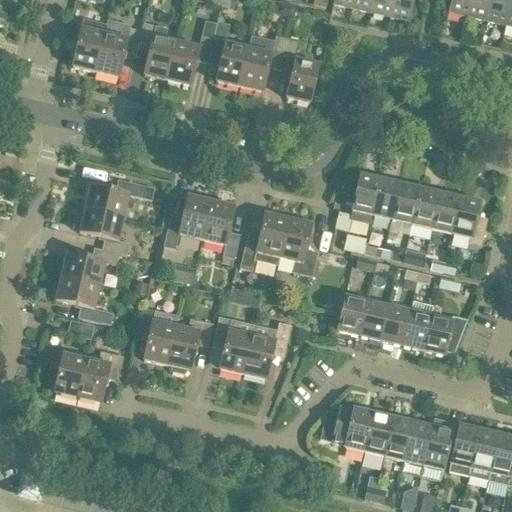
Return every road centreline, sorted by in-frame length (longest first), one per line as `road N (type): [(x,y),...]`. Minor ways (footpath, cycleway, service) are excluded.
road 1 (residential): [(126,393),(295,431),(360,363),(480,393),(511,300),(511,248)]
road 2 (unclassified): [(511,82),(418,60),(379,62),(325,150),(295,168),(57,116)]
road 3 (track): [(0,431),(342,511)]
road 4 (residential): [(1,383),(12,335),(3,297),(15,245),(32,224),(57,116)]
